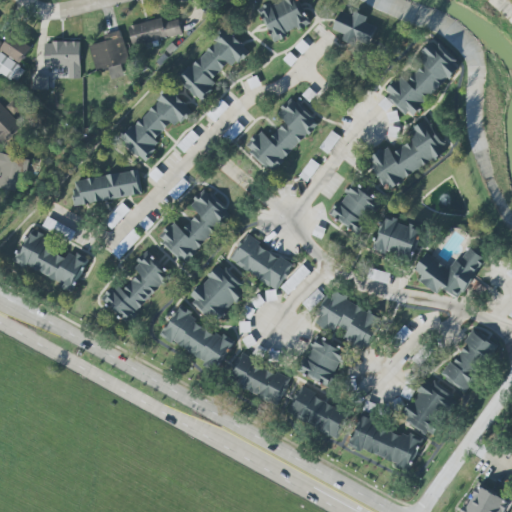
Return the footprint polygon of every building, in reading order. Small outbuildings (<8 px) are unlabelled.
[(278,0),(258,10),(273,41),(309,24),(297,0),(278,0)] [(332,29),(344,34),(341,40),(355,46),(358,41),(369,45),(377,27),(365,22),(367,17),(354,11),(352,16),(340,11),(332,29)] [(182,34),(178,19),(162,23),(161,18),(127,26),(132,46),(182,34)] [(95,71),(107,67),(110,80),(124,76),(121,63),(129,62),(121,30),(103,35),(104,41),(89,45),(95,71)] [(249,53),(227,30),(177,78),(197,99),(231,65),(234,68),(249,53)] [(21,63),(31,46),(10,35),(1,52),(21,63)] [(0,52),(0,46),(2,43),(0,41),(0,73),(15,84),(25,70),(0,52)] [(407,81),(399,75),(383,94),(412,118),(429,97),(431,98),(459,65),(431,41),(417,58),(423,63),(407,81)] [(81,42),(45,42),(44,70),(68,70),(68,79),(80,79),(81,42)] [(32,90),(48,90),(48,77),(33,76),(32,90)] [(144,162),(160,144),(155,140),(172,121),(179,127),(193,112),(167,89),(120,140),(144,162)] [(285,122),(269,139),(260,130),(244,147),(271,172),(318,123),(291,98),(276,113),(285,122)] [(0,140),(3,144),(22,127),(0,103),(0,140)] [(447,152),(427,120),(407,132),(412,140),(392,153),(388,146),(368,159),(383,183),(386,181),(390,188),(447,152)] [(0,189),(20,194),(28,160),(0,153),(0,189)] [(142,195),(138,171),(72,180),(75,205),(142,195)] [(330,215),(356,233),(378,201),(352,183),(330,215)] [(229,213),(204,189),(189,205),(198,213),(182,230),(173,222),(157,239),(184,264),(215,231),(213,230),(229,213)] [(411,259),(419,227),(382,218),(374,249),(411,259)] [(88,260),(68,251),(65,258),(46,249),(51,239),(30,229),(15,262),(62,284),(60,288),(72,294),(88,260)] [(290,263),(257,246),(260,241),(245,233),(229,263),(277,288),(290,263)] [(426,253),(414,269),(423,275),(419,281),(437,294),(442,287),(457,298),(462,292),(463,293),(477,275),(475,273),(485,259),(470,248),(459,262),(456,259),(448,269),(426,253)] [(171,275),(146,252),(131,268),(137,274),(122,290),(115,284),(100,299),(125,323),(171,275)] [(215,324),(247,290),(219,264),(188,298),(215,324)] [(382,321),(335,290),(314,321),(333,334),(338,326),(347,333),(344,337),(363,350),(382,321)] [(160,337),(215,369),(232,341),(176,309),(160,337)] [(468,392),(494,343),(471,331),(453,364),(448,362),(440,377),(468,392)] [(328,386),(344,350),(315,337),(299,373),(328,386)] [(289,378),(241,356),(229,382),(277,405),(289,378)] [(457,397),(430,377),(402,416),(428,435),(457,397)] [(287,416),(337,437),(348,410),(297,389),(287,416)] [(349,447),(410,469),(421,438),(409,433),(408,436),(359,418),(349,447)] [(462,511),(503,511),(508,500),(475,485),(462,511)]
